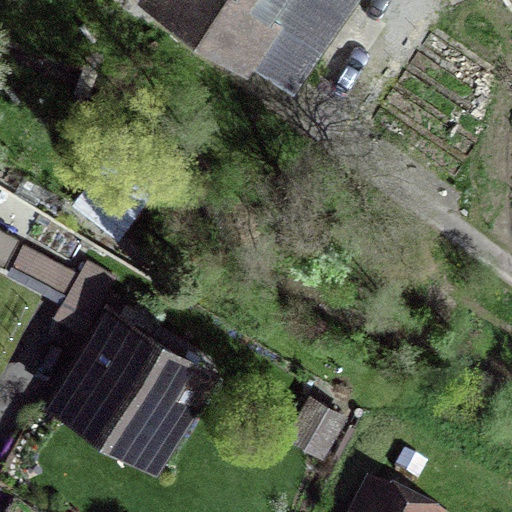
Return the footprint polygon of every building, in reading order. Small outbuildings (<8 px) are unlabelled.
[(175,0),(291,80),(346,0),(175,0)] [(119,145),(76,202),(116,232),(159,175),(119,145)] [(16,240),(0,231),(0,264),(2,265),(16,240)] [(78,275),(23,246),(9,272),(62,301),(56,313),(84,329),(114,278),(87,261),(78,275)] [(67,389),(157,444),(203,369),(114,314),(67,389)] [(312,401),(294,432),(320,447),(338,416),(312,401)] [(400,511),(376,499),(368,511),(400,511)]
